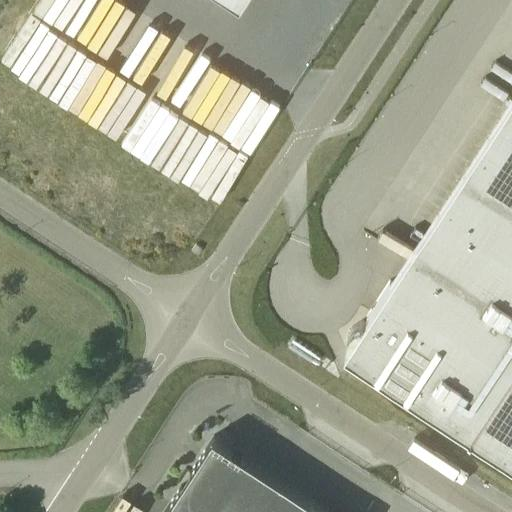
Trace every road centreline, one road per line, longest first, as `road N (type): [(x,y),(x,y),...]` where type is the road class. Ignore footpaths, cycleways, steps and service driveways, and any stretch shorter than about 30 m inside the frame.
road 1 (unclassified): [(186,319),(395,0)]
road 2 (unclassified): [(480,511),(186,319)]
road 3 (unclassified): [(61,511),(186,319)]
road 4 (unclassified): [(186,319),(0,195)]
